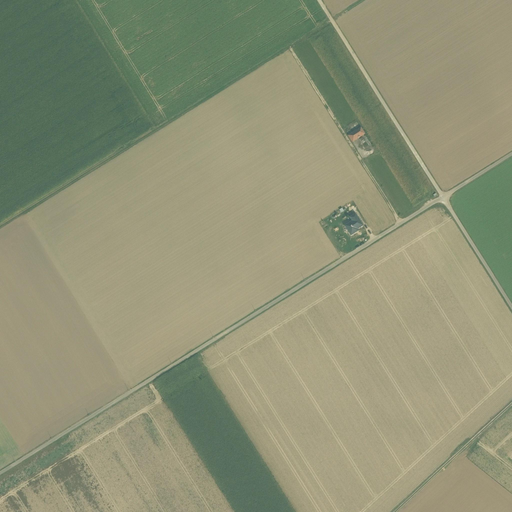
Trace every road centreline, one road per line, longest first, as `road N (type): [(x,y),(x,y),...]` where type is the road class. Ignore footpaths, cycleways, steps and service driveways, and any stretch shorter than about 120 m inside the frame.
road 1 (unclassified): [(443,197),(0,474)]
road 2 (track): [(363,0),(0,227)]
road 3 (unclassified): [(443,197),(318,0)]
road 4 (track): [(288,46),(399,223)]
road 5 (track): [(395,511),(511,404)]
road 6 (track): [(511,308),(443,197)]
